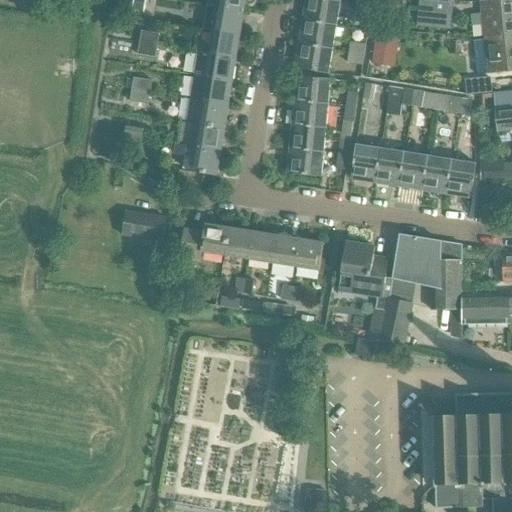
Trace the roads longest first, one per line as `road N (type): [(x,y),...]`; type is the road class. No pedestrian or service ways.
road 1 (track): [(95,497),(115,467),(119,431),(29,306),(44,189),(77,156),(98,31),(88,0)]
road 2 (residential): [(278,0),(245,198),(511,235)]
